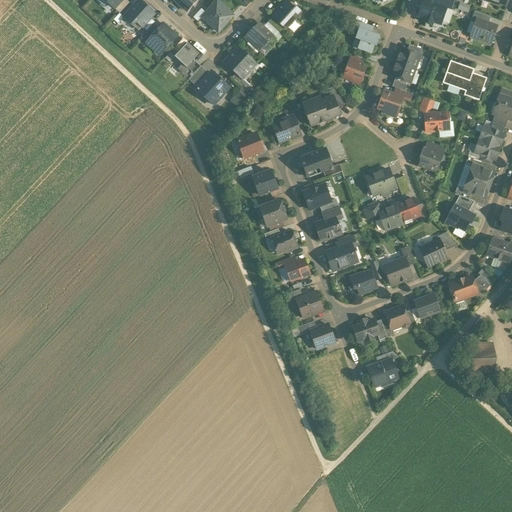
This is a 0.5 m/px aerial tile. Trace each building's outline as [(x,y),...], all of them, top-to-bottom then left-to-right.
[(104,0),(114,9),(122,0),(104,0)] [(125,0),(122,0),(114,9),(119,14),(129,3),(125,0)] [(197,0),(173,0),(186,12),(197,0)] [(275,10),(270,15),(272,17),(280,25),(286,30),(302,12),(294,4),(293,5),(287,0),(283,0),(281,3),(280,2),(273,9),(275,10)] [(437,1),(432,0),(421,0),(416,17),(423,19),(422,22),(433,25),(433,23),(441,25),(443,19),(447,7),(447,5),(437,1)] [(437,0),(437,1),(447,5),(447,7),(451,10),(454,0),(437,0)] [(139,1),(124,18),(132,25),(134,22),(136,22),(142,27),(150,19),(154,14),(139,1)] [(233,16),(217,1),(202,18),(217,31),(218,30),(219,31),(233,16)] [(466,12),(468,5),(458,2),(456,9),(466,12)] [(490,17),(474,11),(471,22),(474,22),(476,17),(489,22),(490,17)] [(280,25),(272,17),(268,22),(276,30),(280,25)] [(489,22),(476,17),(474,22),(468,36),(491,45),(494,37),(495,34),(498,26),(489,22)] [(150,19),(142,27),(146,31),(152,24),(154,22),(150,19)] [(150,35),(145,42),(144,43),(159,56),(165,49),(175,38),(179,35),(174,31),(163,21),(156,28),(150,35)] [(259,21),(253,28),(252,27),(242,38),(258,52),(267,43),(275,35),(259,21)] [(146,31),(141,38),(145,42),(150,35),(156,28),(152,24),(146,31)] [(286,30),(280,25),(276,30),(281,35),(286,30)] [(379,37),(359,30),(356,39),(361,41),(374,46),(376,47),(379,37)] [(374,46),(361,41),(358,48),(371,53),(374,46)] [(193,49),(187,43),(174,57),(182,64),(186,68),(193,60),(199,54),(194,50),(192,49),(193,49)] [(422,50),(409,45),(407,51),(420,55),(422,50)] [(256,64),(238,48),(224,63),(235,73),(236,73),(242,79),(243,79),(256,64)] [(407,51),(404,50),(401,51),(400,54),(401,56),(399,63),(415,69),(420,55),(407,51)] [(362,59),(351,55),(349,60),(360,64),(362,59)] [(193,60),(186,68),(182,64),(177,69),(189,80),(201,67),(193,60)] [(360,64),(349,60),(343,77),(354,81),(353,83),(360,85),(366,66),(360,64)] [(474,70),(464,66),(464,68),(460,66),(460,65),(450,61),(442,83),(465,92),(464,96),(479,101),(487,79),(473,74),(474,70)] [(415,69),(399,63),(396,70),(393,72),(392,75),(394,77),(410,83),(415,69)] [(201,67),(189,80),(197,88),(210,75),(201,67)] [(197,88),(196,90),(213,105),(229,88),(212,73),(197,88)] [(243,79),(242,79),(236,73),(235,73),(231,78),(245,91),(249,85),(243,79)] [(407,86),(394,81),(392,87),(405,91),(407,86)] [(238,108),(249,95),(239,87),(229,99),(238,108)] [(347,101),(334,90),(323,94),(326,99),(333,97),(338,110),(339,109),(347,101)] [(511,97),(511,93),(502,90),(500,96),(511,100),(511,97)] [(403,98),(384,92),(382,97),(383,97),(382,99),(381,99),(378,109),(383,111),(382,113),(391,116),(391,114),(397,115),(403,98)] [(511,99),(511,100),(500,96),(497,104),(500,105),(496,115),(507,120),(511,121),(511,99)] [(326,99),(321,101),(320,100),(318,99),(313,100),(312,102),(313,104),(304,108),(311,127),(318,124),(319,122),(324,120),(325,121),(340,115),(338,110),(333,97),(326,99)] [(433,102),(423,99),(419,110),(425,112),(426,111),(428,107),(431,108),(433,102)] [(303,123),(298,110),(291,112),(292,116),(295,115),(298,125),(303,123)] [(447,113),(425,115),(426,132),(449,130),(447,113)] [(292,116),(271,124),(278,145),(302,136),(298,125),(295,115),(292,116)] [(507,120),(496,115),(493,123),(504,127),(507,120)] [(493,123),(491,129),(502,133),(504,127),(493,123)] [(491,129),(484,126),(479,140),(500,147),(503,140),(501,140),(502,137),(504,138),(505,134),(491,129)] [(256,134),(237,141),(244,159),(255,155),(263,152),(256,134)] [(500,147),(479,140),(475,153),(481,155),(493,159),(496,160),(497,157),(495,156),(496,154),(498,154),(500,147)] [(445,149),(428,143),(426,148),(443,154),(445,149)] [(314,153),(313,151),(302,154),(303,157),(299,158),(306,177),(317,174),(315,171),(319,169),(321,174),(323,173),(333,169),(333,167),(331,162),(332,161),(330,158),(329,157),(326,148),(314,153)] [(443,154),(426,148),(425,150),(424,150),(420,158),(422,159),(419,167),(436,173),(440,162),(441,162),(444,161),(445,158),(443,155),(443,154)] [(255,155),(244,159),(247,168),(259,164),(255,155)] [(493,159),(481,155),(479,161),(491,165),(493,159)] [(482,162),(468,157),(466,164),(472,166),(473,165),(480,168),(482,162)] [(339,165),(333,167),(333,169),(323,173),(325,179),(342,172),(339,165)] [(480,168),(473,165),(472,166),(464,191),(463,191),(471,194),(485,199),(486,196),(485,195),(486,193),(487,193),(492,179),(491,179),(492,176),(493,176),(494,173),(480,168)] [(251,167),(238,172),(240,178),(253,174),(251,167)] [(389,170),(366,178),(368,184),(372,182),(377,195),(381,193),(382,197),(390,194),(388,190),(395,188),(389,170)] [(277,189),(270,172),(253,178),(259,196),(277,189)] [(410,192),(404,177),(396,180),(402,196),(410,192)] [(324,185),(318,188),(315,187),(314,189),(303,193),(309,210),(319,207),(331,202),(330,202),(328,196),(329,193),(327,192),(324,185)] [(464,191),(457,188),(454,195),(459,196),(469,200),(471,194),(463,191),(464,191)] [(469,200),(459,196),(454,205),(468,213),(474,202),(469,200)] [(273,197),(258,203),(260,209),(275,203),(273,197)] [(413,199),(396,206),(402,223),(420,217),(416,207),(413,199)] [(336,200),(330,202),(331,202),(319,207),(322,214),(339,208),(336,200)] [(260,209),(256,210),(259,218),(262,220),(264,219),(267,227),(286,220),(284,213),(285,213),(283,208),(282,208),(279,201),(260,209)] [(427,214),(423,204),(416,207),(420,217),(421,222),(430,217),(427,214)] [(378,205),(363,210),(367,220),(380,216),(378,212),(381,211),(378,205)] [(454,205),(447,219),(452,221),(450,224),(458,229),(458,228),(465,232),(469,225),(471,226),(476,217),(468,213),(454,205)] [(381,211),(378,212),(380,216),(385,231),(403,224),(402,223),(396,206),(381,211)] [(339,208),(322,214),(325,221),(334,218),(336,221),(343,218),(339,208)] [(511,212),(506,211),(504,212),(501,219),(503,222),(500,228),(502,230),(511,233),(511,212)] [(325,221),(315,225),(321,242),(341,235),(336,221),(334,218),(325,221)] [(278,230),(264,235),(267,242),(272,240),(272,239),(280,236),(278,230)] [(280,236),(272,239),(272,240),(278,255),(285,252),(287,253),(290,252),(291,250),(290,250),(297,248),(291,232),(280,236)] [(459,246),(446,233),(437,237),(438,238),(439,240),(445,252),(459,246)] [(353,237),(336,243),(338,249),(348,245),(349,249),(356,246),(353,237)] [(438,238),(417,248),(422,259),(427,269),(437,264),(439,263),(448,258),(449,258),(445,252),(439,240),(438,238)] [(511,253),(511,246),(493,240),(487,256),(508,263),(511,253)] [(338,249),(335,250),(334,251),(332,252),(330,252),(326,253),(332,272),(355,264),(349,249),(348,245),(338,249)] [(415,264),(409,248),(401,251),(404,259),(407,267),(415,264)] [(294,258),(277,264),(279,270),(285,267),(296,263),(294,258)] [(404,259),(384,267),(391,286),(412,279),(407,267),(404,259)] [(296,263),(285,267),(291,282),(309,275),(304,261),(296,263)] [(376,262),(370,264),(372,271),(378,269),(376,262)] [(495,280),(483,269),(478,274),(480,276),(490,286),(495,280)] [(369,272),(360,275),(350,278),(354,288),(357,287),(360,295),(369,292),(369,291),(376,288),(373,279),(372,279),(369,272)] [(490,286),(480,276),(473,282),(477,294),(485,291),(490,286)] [(465,279),(456,282),(456,283),(449,286),(450,291),(450,293),(451,295),(453,296),(455,303),(456,302),(455,301),(462,299),(462,300),(477,294),(473,282),(471,277),(465,280),(465,279)] [(300,290),(284,296),(286,302),(302,296),(300,290)] [(316,294),(296,301),(303,319),(323,312),(316,294)] [(433,295),(414,302),(421,319),(439,312),(433,295)] [(403,306),(384,313),(386,319),(391,331),(401,327),(402,328),(404,329),(408,328),(409,325),(409,324),(410,324),(405,313),(403,306)] [(411,311),(405,313),(410,324),(415,322),(411,311)] [(386,319),(380,321),(387,338),(393,336),(391,331),(386,319)] [(374,320),(367,322),(366,320),(358,323),(359,326),(352,328),(358,343),(364,340),(365,343),(374,340),(373,337),(377,336),(379,335),(375,323),(374,320)] [(387,338),(380,321),(375,323),(379,335),(377,336),(379,341),(387,338)] [(314,322),(297,328),(300,336),(310,332),(317,329),(314,322)] [(317,329),(310,332),(312,337),(311,338),(310,341),(311,344),(314,345),(314,346),(316,351),(337,343),(329,325),(317,329)] [(467,350),(468,380),(487,380),(487,350),(467,350)] [(392,352),(376,358),(378,366),(392,360),(399,358),(392,352)] [(378,366),(366,370),(373,389),(380,386),(381,388),(393,384),(392,382),(399,379),(392,360),(378,366)]
